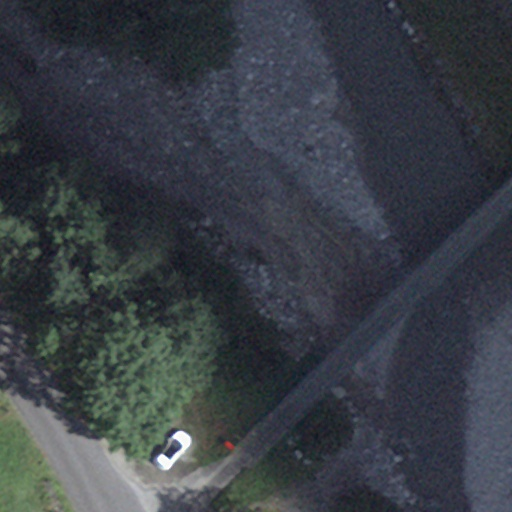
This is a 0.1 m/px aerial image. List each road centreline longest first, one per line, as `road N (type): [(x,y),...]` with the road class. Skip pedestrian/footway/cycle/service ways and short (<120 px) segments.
road 1 (residential): [(205,491),(511,192)]
road 2 (tertiary): [(105,511),(0,341)]
